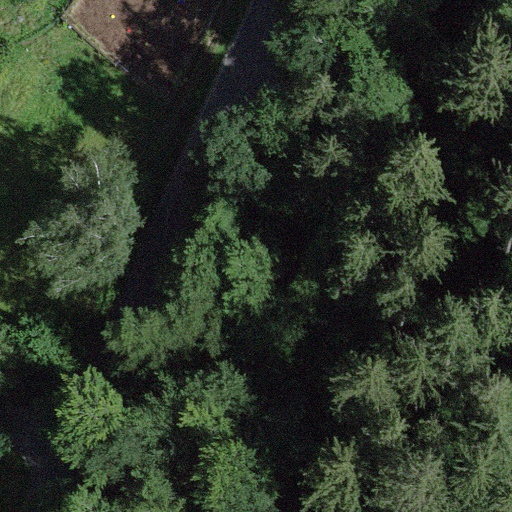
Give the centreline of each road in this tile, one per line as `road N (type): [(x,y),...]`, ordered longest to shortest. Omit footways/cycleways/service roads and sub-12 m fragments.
road 1 (unclassified): [(275,0),(99,399)]
road 2 (unclassified): [(40,511),(99,399)]
